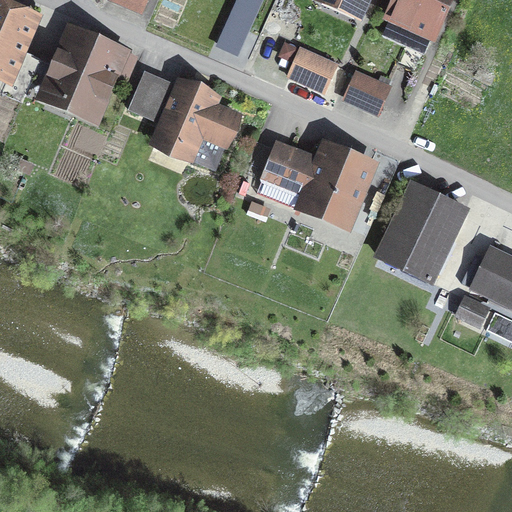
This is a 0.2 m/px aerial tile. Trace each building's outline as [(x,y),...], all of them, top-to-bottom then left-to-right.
[(126,0),(146,8),(149,0),(126,0)] [(239,0),(236,9),(247,14),(253,0),(239,0)] [(327,0),(359,14),(365,0),(327,0)] [(399,0),(394,11),(411,19),(408,27),(431,38),(448,2),(444,0),(399,0)] [(0,74),(9,79),(34,21),(0,6),(0,74)] [(118,57),(72,38),(48,95),(93,115),(118,57)] [(330,86),(340,63),(310,50),(299,73),(330,86)] [(389,86),(360,73),(351,94),(380,107),(389,86)] [(156,141),(166,145),(175,144),(193,152),(189,160),(215,171),(237,119),(212,108),(216,100),(180,84),(177,93),(143,78),(129,111),(163,126),(156,141)] [(275,150),(263,180),(307,198),(303,208),(346,226),(370,167),(327,149),(319,168),(275,150)] [(413,186),(378,258),(430,283),(464,211),(413,186)] [(511,271),(485,259),(471,289),(511,309),(511,271)] [(466,300),(458,316),(479,326),(486,310),(466,300)]
